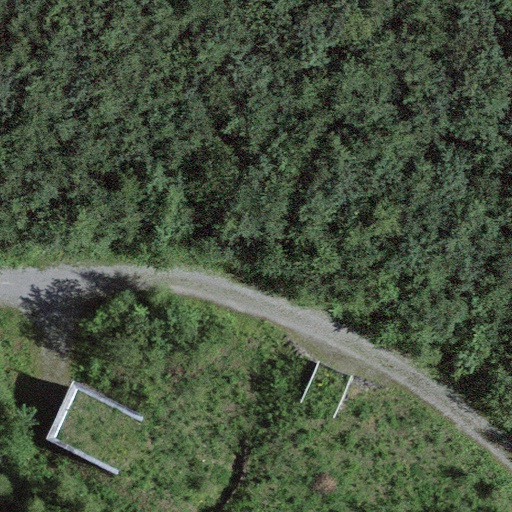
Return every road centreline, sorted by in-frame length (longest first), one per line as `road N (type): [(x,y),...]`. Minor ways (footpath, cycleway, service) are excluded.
road 1 (track): [(511,458),(467,414),(371,347),(298,310),(227,286),(150,274),(0,272)]
road 2 (track): [(77,274),(37,393)]
